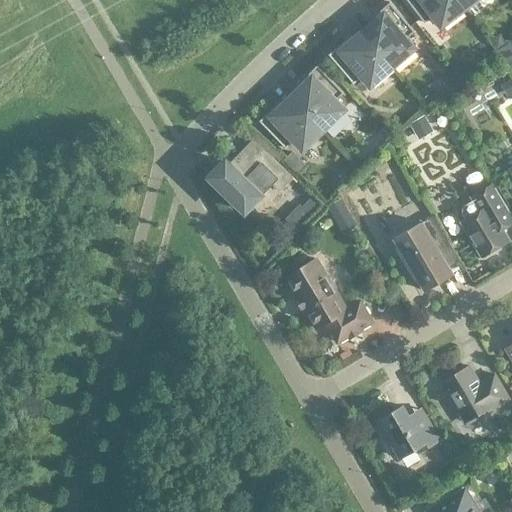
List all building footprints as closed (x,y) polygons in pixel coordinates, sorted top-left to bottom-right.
[(464,8),(457,0),(407,0),(425,23),(434,15),(441,25),(464,8)] [(371,25),(363,32),(392,66),(413,48),(405,39),(414,31),(389,2),(368,21),(371,25)] [(392,66),(363,32),(354,40),(350,36),(329,54),(353,83),(362,75),(370,84),(392,66)] [(496,34),(488,40),(495,48),(503,42),(496,34)] [(465,64),(455,71),(462,79),(471,71),(465,64)] [(300,89),(292,97),(323,129),(343,109),(335,100),(344,92),(317,65),(297,85),(300,89)] [(446,79),(452,86),(462,79),(455,71),(446,79)] [(323,129),(292,97),(284,105),(280,101),(259,121),(286,148),(294,140),(303,148),(323,129)] [(417,136),(431,127),(424,115),(410,124),(417,136)] [(255,165),(241,151),(213,179),(246,211),(247,210),(246,209),(260,194),(259,193),(270,181),(280,191),(293,177),(268,152),(255,165)] [(289,166),(298,158),(292,153),(284,161),(289,166)] [(461,222),(482,256),(486,254),(489,255),(496,251),(497,247),(509,240),(500,225),(501,221),(510,215),(492,184),(471,197),(473,200),(463,206),(461,213),(465,220),(461,222)] [(321,202),(312,194),(301,205),(310,213),(321,202)] [(325,208),(335,226),(349,217),(338,200),(325,208)] [(425,290),(453,274),(439,250),(450,244),(433,215),(394,238),(403,252),(399,254),(411,274),(414,272),(425,290)] [(316,328),(326,322),(346,309),(335,290),(336,287),(330,277),(327,277),(316,259),(286,277),(316,328)] [(360,301),(346,309),(326,322),(338,342),(372,322),(360,301)] [(469,366),(441,383),(452,400),(450,409),(479,416),(509,398),(494,374),(479,383),(469,366)] [(413,423),(402,406),(378,420),(386,434),(382,436),(389,446),(392,444),(400,457),(424,443),(426,447),(439,440),(425,416),(413,423)] [(452,461),(441,467),(447,478),(458,472),(452,461)] [(478,511),(465,489),(428,511),(478,511)]
